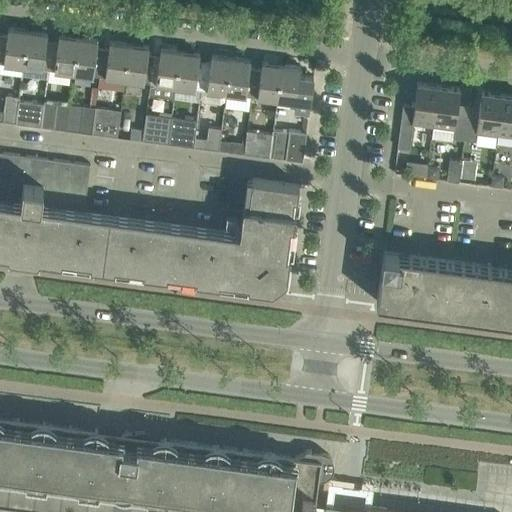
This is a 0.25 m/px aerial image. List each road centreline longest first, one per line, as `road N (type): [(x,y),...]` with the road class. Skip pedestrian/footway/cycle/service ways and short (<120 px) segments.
road 1 (residential): [(359,44),(0,0)]
road 2 (tertiary): [(322,343),(0,300)]
road 3 (tertiary): [(0,356),(313,397)]
road 4 (residential): [(327,311),(359,44)]
road 5 (tertiary): [(313,397),(511,425)]
road 6 (tertiary): [(511,368),(322,343)]
road 7 (residential): [(511,67),(359,44)]
